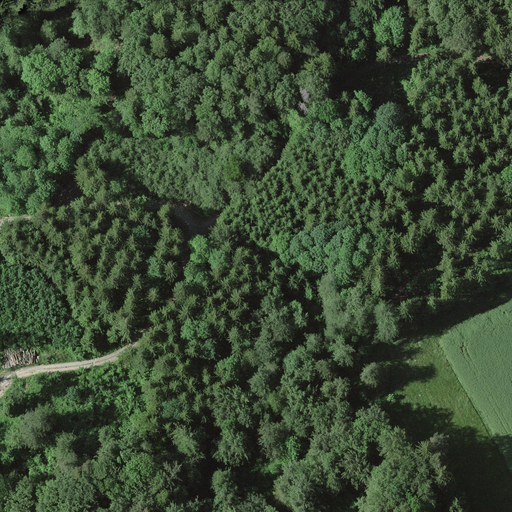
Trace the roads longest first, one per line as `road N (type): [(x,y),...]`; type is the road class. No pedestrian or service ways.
road 1 (track): [(0,389),(25,371),(115,354),(178,289),(196,246),(190,216),(175,206),(0,218)]
road 2 (track): [(196,234),(260,183),(308,117),(369,65),(425,53),(511,61)]
road 3 (track): [(47,214),(105,115),(132,37),(173,0)]
